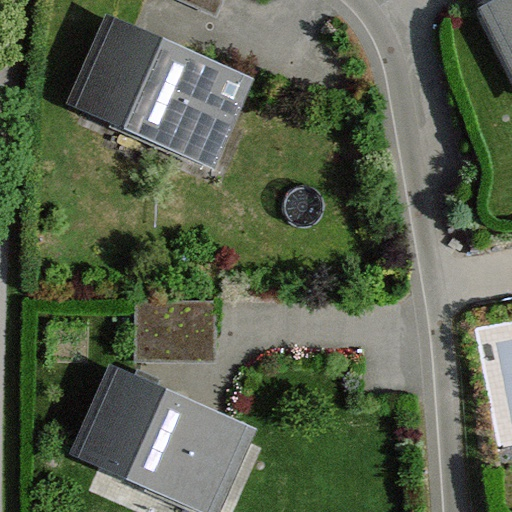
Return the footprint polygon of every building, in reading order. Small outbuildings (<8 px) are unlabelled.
[(221,0),(162,0),(213,20),(221,0)] [(511,0),(504,0),(478,13),(511,82),(511,0)] [(65,109),(208,170),(248,76),(105,16),(65,109)] [(204,309),(133,310),(133,367),(205,366),(204,309)] [(70,460),(191,511),(216,511),(252,430),(109,369),(70,460)]
